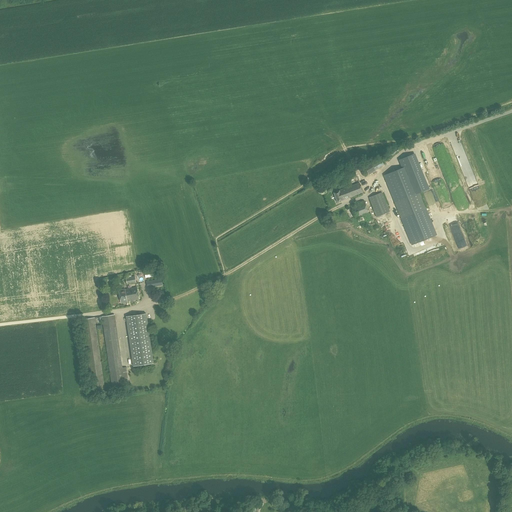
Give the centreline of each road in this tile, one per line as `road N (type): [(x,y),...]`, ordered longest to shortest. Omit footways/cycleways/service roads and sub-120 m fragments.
road 1 (track): [(0,324),(136,307),(225,274)]
road 2 (track): [(225,274),(338,206)]
